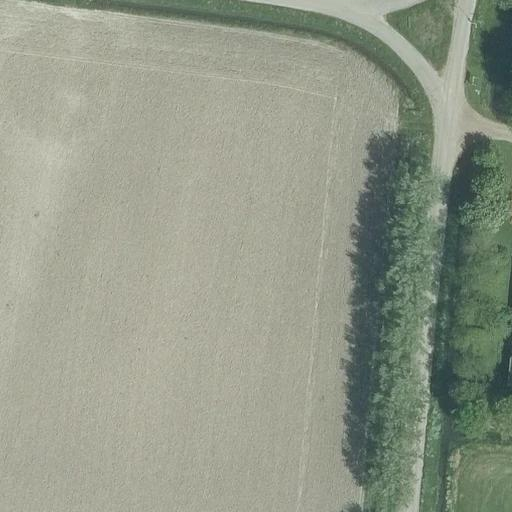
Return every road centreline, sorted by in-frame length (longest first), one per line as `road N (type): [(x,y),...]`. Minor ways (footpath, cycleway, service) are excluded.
road 1 (tertiary): [(407,511),(445,112)]
road 2 (unclassified): [(352,10),(388,35),(445,112)]
